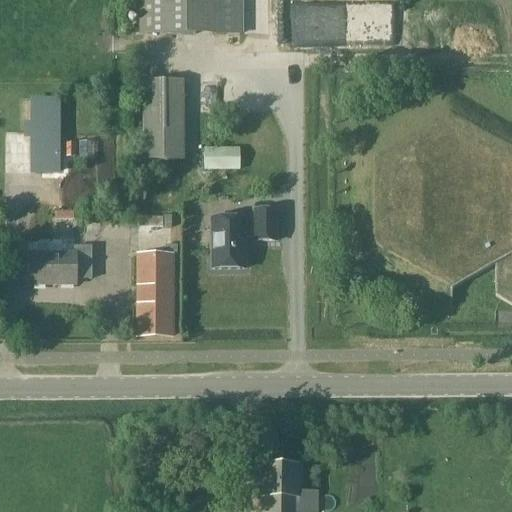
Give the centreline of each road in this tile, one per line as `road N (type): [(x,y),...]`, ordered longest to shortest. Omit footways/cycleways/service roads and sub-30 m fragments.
road 1 (track): [(511,59),(290,63),(293,387)]
road 2 (tertiary): [(0,389),(511,386)]
road 3 (track): [(248,511),(251,387)]
